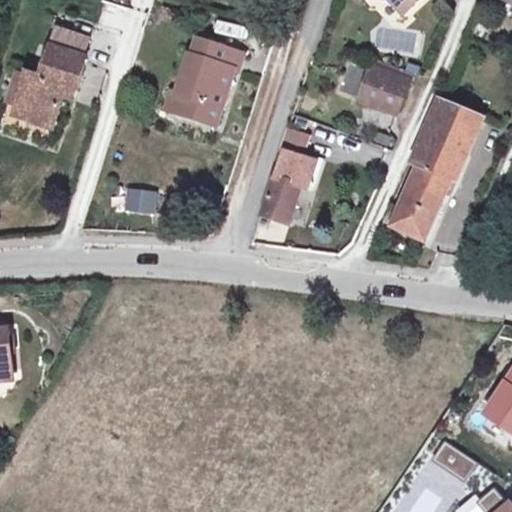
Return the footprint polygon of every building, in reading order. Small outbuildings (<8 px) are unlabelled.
[(382,0),(391,1),(406,16),(423,0),(382,0)] [(56,128),(68,90),(78,93),(89,60),(87,59),(92,41),(60,31),(44,79),(30,75),(19,108),(34,113),(32,120),(56,128)] [(219,127),(237,71),(241,73),(246,55),(206,42),(201,59),(197,57),(184,98),(179,114),(219,127)] [(400,71),(376,62),(374,67),(398,76),(400,71)] [(412,81),(398,76),(374,67),(362,101),(399,114),(412,81)] [(19,108),(30,75),(19,71),(9,104),(19,108)] [(179,114),(184,98),(174,95),(169,111),(179,114)] [(427,242),(464,159),(449,153),(466,113),(441,103),(414,165),(422,169),(403,212),(393,207),(385,224),(427,242)] [(32,120),(34,113),(19,108),(17,115),(32,120)] [(464,159),(482,120),(466,113),(449,153),(464,159)] [(312,191),(321,164),(304,159),(311,139),(289,131),(282,153),(286,155),(267,215),(292,224),(303,188),(312,191)] [(156,197),(130,195),(128,212),(155,215),(156,197)] [(265,240),(286,243),(288,226),(268,223),(265,240)] [(0,377),(4,372),(2,350),(12,350),(11,331),(0,332),(0,377)] [(4,372),(0,377),(0,381),(15,381),(12,350),(2,350),(4,372)] [(511,373),(485,417),(511,434),(511,373)] [(412,511),(431,511),(438,500),(423,492),(412,511)] [(507,511),(492,492),(466,511),(507,511)]
